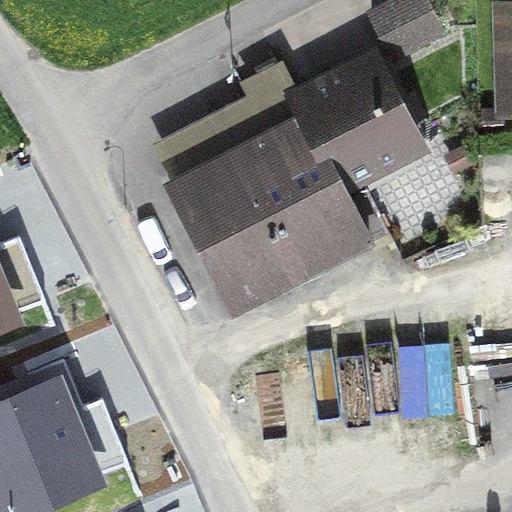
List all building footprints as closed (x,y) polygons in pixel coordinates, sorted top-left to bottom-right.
[(441,44),(419,2),(376,24),(398,66),(441,44)] [(511,123),(511,13),(502,14),(503,124),(511,123)] [(424,162),(376,66),(293,107),(303,126),(169,193),(229,311),(367,242),(346,201),(424,162)] [(0,291),(0,319),(10,315),(0,291)] [(52,381),(0,401),(0,491),(8,510),(91,476),(52,381)]
